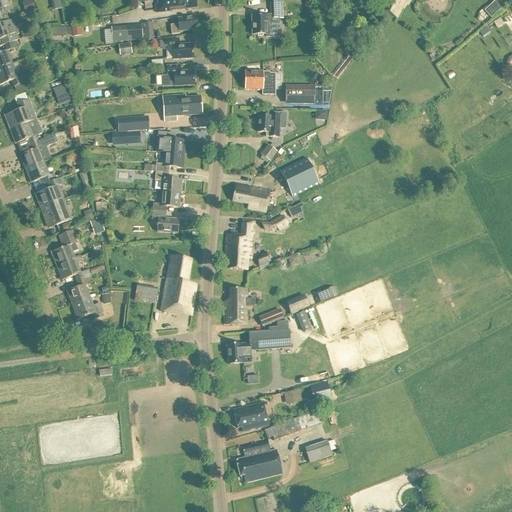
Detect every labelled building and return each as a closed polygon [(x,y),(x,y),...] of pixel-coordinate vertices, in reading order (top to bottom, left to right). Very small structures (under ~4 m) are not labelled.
[(3,23),(8,22),(3,8),(8,6),(6,0),(0,2),(0,24),(3,24),(3,23)] [(155,8),(156,14),(196,9),(195,0),(141,0),(142,3),(148,2),(149,9),(155,8)] [(408,5),(410,0),(386,0),(386,1),(388,2),(383,11),(397,19),(403,10),(404,10),(406,5),(408,5)] [(498,0),(485,11),(492,19),(505,7),(498,0)] [(36,10),(33,3),(23,7),(26,14),(36,10)] [(267,20),(283,19),(282,3),(270,3),(271,17),(267,17),(252,17),(252,36),(267,35),(267,20)] [(197,31),(196,18),(177,20),(178,25),(170,26),(171,35),(179,35),(179,32),(197,31)] [(3,24),(0,24),(0,47),(4,46),(15,42),(19,40),(17,36),(19,35),(15,26),(13,27),(11,20),(8,22),(3,23),(3,24)] [(141,26),(111,28),(112,43),(142,40),(142,42),(153,42),(152,24),(141,24),(141,26)] [(47,29),(48,39),(67,37),(66,28),(47,29)] [(71,29),(73,38),(82,37),(81,28),(71,29)] [(172,60),(192,59),(192,45),(178,46),(178,40),(165,40),(165,48),(172,47),(172,60)] [(17,48),(15,42),(4,46),(6,50),(6,51),(7,51),(17,48)] [(118,46),(119,56),(131,55),(130,44),(118,46)] [(6,51),(0,53),(0,69),(12,65),(7,51),(6,51)] [(17,63),(12,65),(0,69),(0,85),(11,82),(13,87),(24,83),(22,78),(17,79),(15,73),(20,71),(17,63)] [(161,87),(167,87),(194,86),(193,72),(180,72),(179,66),(166,67),(167,76),(161,77),(161,87)] [(147,77),(165,76),(164,68),(159,69),(147,70),(147,77)] [(256,73),(245,73),(245,90),(262,90),(262,96),(275,96),(275,75),(262,75),(263,73),(261,73),(261,72),(256,72),(256,73)] [(327,88),(330,82),(325,79),(322,85),(327,88)] [(65,85),(53,90),(59,107),(72,103),(65,85)] [(314,88),(285,88),(285,105),(314,105),(314,88)] [(185,99),(185,96),(163,98),(164,124),(176,123),(176,117),(201,115),(200,98),(185,99)] [(4,116),(10,131),(36,121),(37,120),(29,101),(14,106),(16,112),(4,116)] [(317,110),(317,119),(328,120),(328,110),(317,110)] [(257,133),(268,134),(268,138),(279,138),(281,116),(270,116),(269,118),(258,117),(257,133)] [(149,131),(148,117),(125,119),(126,127),(117,127),(118,133),(149,131)] [(36,121),(10,131),(15,145),(27,140),(30,146),(40,142),(38,136),(41,134),(36,121)] [(164,142),(163,154),(183,155),(184,142),(171,140),(171,134),(158,133),(157,142),(164,142)] [(21,155),(19,156),(25,170),(44,163),(51,160),(46,148),(57,144),(54,136),(40,142),(30,146),(32,151),(21,155)] [(260,156),(270,163),(277,153),(267,146),(260,156)] [(79,153),(77,153),(72,155),(70,155),(73,166),(82,164),(79,153)] [(144,172),(155,173),(168,174),(169,168),(182,169),(183,155),(163,154),(162,165),(156,165),(156,166),(148,166),(147,172),(144,172)] [(291,197),(318,184),(306,158),(279,171),(291,197)] [(44,163),(25,170),(30,184),(43,179),(45,185),(56,181),(53,175),(49,177),(44,163)] [(116,172),(116,179),(129,180),(130,173),(116,172)] [(155,173),(144,172),(143,179),(155,180),(154,181),(161,182),(160,193),(180,195),(181,181),(168,180),(168,174),(155,173)] [(35,195),(40,209),(59,202),(63,200),(58,187),(65,184),(63,179),(56,181),(45,185),(47,190),(35,195)] [(268,192),(235,186),(232,201),(249,204),(248,210),(265,212),(268,192)] [(179,209),(180,195),(160,193),(159,205),(153,204),(152,212),(165,214),(166,208),(179,209)] [(59,202),(40,209),(45,223),(58,218),(60,224),(71,220),(68,214),(64,216),(60,204),(64,203),(63,200),(59,202)] [(105,203),(95,204),(96,214),(106,213),(105,203)] [(291,210),(287,212),(290,218),(295,216),(301,213),(299,209),(302,207),(301,205),(297,207),(291,210)] [(90,210),(85,212),(89,222),(94,220),(90,210)] [(165,219),(165,214),(152,212),(151,221),(158,221),(157,233),(177,235),(178,221),(165,219)] [(268,223),(259,223),(264,232),(272,233),(276,230),(278,233),(288,228),(287,226),(289,225),(281,217),(272,222),(268,224),(268,223)] [(90,223),(94,235),(104,232),(100,219),(90,223)] [(230,258),(229,264),(228,269),(246,271),(247,260),(251,260),(251,256),(249,256),(251,234),(253,234),(254,222),(241,220),(240,236),(227,235),(224,257),(230,258)] [(68,224),(62,226),(64,233),(70,230),(68,224)] [(56,267),(75,260),(72,253),(78,251),(75,244),(77,244),(72,231),(59,237),(63,248),(51,253),(56,267)] [(99,245),(93,247),(95,253),(101,251),(99,245)] [(306,263),(327,255),(323,247),(303,255),(306,263)] [(259,256),(264,266),(271,263),(266,252),(259,256)] [(191,260),(171,257),(167,280),(166,279),(160,312),(190,317),(196,285),(187,283),(191,260)] [(74,276),(76,282),(87,278),(85,272),(80,274),(75,260),(56,267),(62,281),(74,276)] [(66,292),(71,306),(90,299),(85,286),(89,284),(87,278),(76,282),(78,288),(66,292)] [(135,298),(154,304),(159,290),(139,284),(135,298)] [(245,325),(246,307),(255,307),(255,299),(246,299),(246,289),(230,289),(229,299),(223,302),(223,325),(245,325)] [(317,295),(321,303),(333,297),(329,289),(317,295)] [(108,295),(101,296),(103,306),(110,305),(108,295)] [(304,296),(285,303),(290,315),(309,308),(304,296)] [(102,317),(101,314),(103,313),(100,304),(93,307),(90,299),(71,306),(77,321),(89,316),(91,321),(102,317)] [(280,310),(258,318),(262,329),(284,320),(283,318),(285,317),(284,312),(281,313),(280,310)] [(304,313),(297,315),(304,333),(311,330),(304,313)] [(250,363),(249,352),(290,349),(290,348),(289,325),(288,326),(287,322),(276,323),(277,328),(268,329),(269,333),(248,334),(249,346),(240,346),(240,344),(226,345),(227,365),(250,363)] [(260,375),(248,376),(249,383),(260,383),(260,375)] [(331,399),(328,387),(327,383),(309,387),(313,403),(331,399)] [(291,393),(285,394),(283,394),(285,400),(286,400),(292,398),(300,397),(299,391),(291,393)] [(242,432),(268,425),(262,403),(232,410),(237,428),(241,427),(242,432)] [(263,431),(267,440),(272,438),(274,442),(322,424),(318,415),(314,417),(312,413),(263,431)] [(327,442),(304,449),(309,464),(331,456),(330,452),(337,450),(334,441),(327,443),(327,442)] [(270,452),(268,442),(242,448),(245,459),(235,461),(239,477),(243,476),(245,483),(281,474),(276,451),(270,452)]
